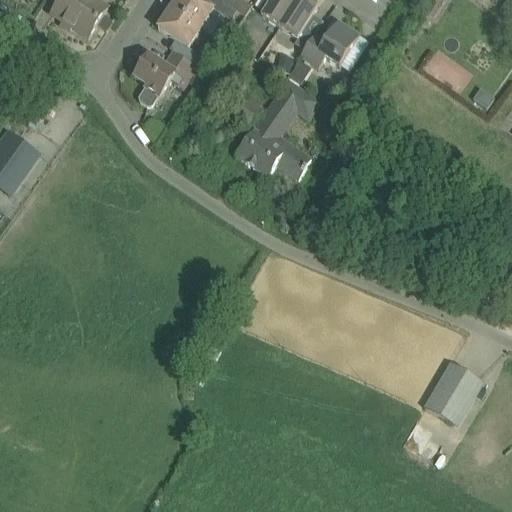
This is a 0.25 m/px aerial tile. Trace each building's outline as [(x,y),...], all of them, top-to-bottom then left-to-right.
[(57,0),(62,3),(52,18),(89,42),(109,12),(91,0),(57,0)] [(179,0),(171,12),(202,32),(215,13),(195,0),(179,0)] [(227,8),(237,15),(245,20),(251,10),(236,0),(225,0),(222,5),(227,8)] [(299,0),(273,0),(262,18),(280,30),(300,0),(299,0)] [(300,0),(280,30),(298,43),(318,12),(300,0)] [(511,2),(509,1),(499,15),(509,22),(511,17),(511,2)] [(237,15),(227,8),(221,18),(231,24),(237,15)] [(159,32),(189,52),(202,32),(171,12),(159,32)] [(105,18),(103,21),(98,29),(105,34),(113,23),(105,18)] [(339,26),(326,45),(316,39),(301,61),(319,73),(326,62),(341,71),(361,40),(339,26)] [(239,52),(248,39),(236,31),(227,44),(239,52)] [(174,55),(165,68),(150,58),(135,80),(147,88),(146,91),(140,101),(142,106),(148,110),(153,109),(160,100),(171,84),(184,93),(189,85),(197,90),(206,76),(205,75),(205,76),(189,66),(174,55)] [(205,76),(205,75),(200,71),(206,63),(196,56),(189,66),(205,76)] [(294,61),(282,59),(279,72),(292,74),(294,61)] [(290,85),(278,102),(293,112),(310,123),(321,107),(290,85)] [(280,131),(283,127),(268,116),(238,95),(223,115),(250,135),(251,133),(255,136),(239,159),(238,160),(238,161),(239,162),(240,162),(249,168),(255,173),(255,172),(255,173),(255,172),(267,181),(269,182),(270,180),(274,174),(278,169),(300,184),(309,171),(308,171),(312,164),(280,141),(285,134),(280,131)] [(8,136),(0,146),(0,190),(10,198),(38,157),(8,136)] [(452,367),(442,384),(426,412),(455,429),(471,402),(481,385),(452,367)]
